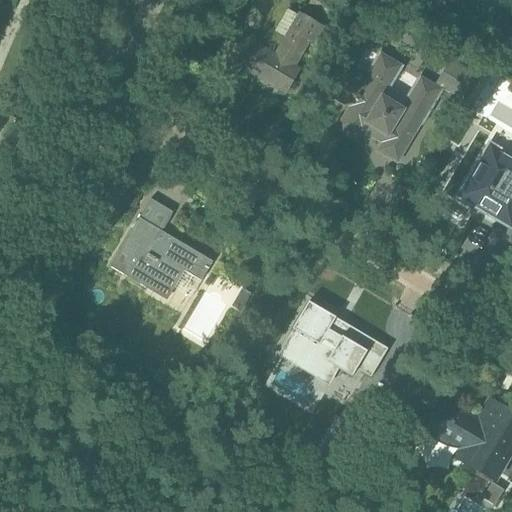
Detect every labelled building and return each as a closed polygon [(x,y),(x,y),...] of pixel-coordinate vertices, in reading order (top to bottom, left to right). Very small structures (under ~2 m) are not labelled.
[(274,56),(241,37),(228,58),(231,60),(227,67),(242,76),(247,69),(284,91),(297,69),(293,67),(308,41),(314,44),(323,27),(299,13),(274,56)] [(380,151),(396,160),(417,124),(421,126),(440,93),(418,80),(399,111),(382,101),(400,70),(378,56),(360,87),(348,80),(337,98),(352,107),(345,119),(385,143),(380,151)] [(501,78),(486,69),(463,107),(478,115),(501,78)] [(442,73),(435,85),(448,93),(442,104),(455,111),(469,89),(442,73)] [(463,188),(463,192),(464,196),(466,200),(486,212),(510,226),(511,223),(511,157),(510,156),(489,144),(478,164),(463,188)] [(141,197),(131,192),(124,204),(134,210),(141,197)] [(162,230),(173,212),(150,199),(110,266),(143,285),(145,282),(164,293),(182,265),(204,278),(213,261),(162,230)] [(251,295),(241,289),(230,307),(240,313),(251,295)] [(388,350),(348,326),(347,326),(346,326),(345,326),(344,326),(343,327),(334,322),(336,319),(309,303),(294,329),(298,332),(284,355),(328,382),(336,368),(352,377),(357,369),(371,378),(388,350)] [(431,392),(424,404),(436,410),(425,428),(458,447),(453,456),(465,463),(493,479),(511,445),(511,414),(498,406),(486,399),(475,418),(442,399),(431,392)] [(345,469),(348,471),(367,438),(342,424),(323,456),(325,458),(320,468),(339,479),(345,469)]
